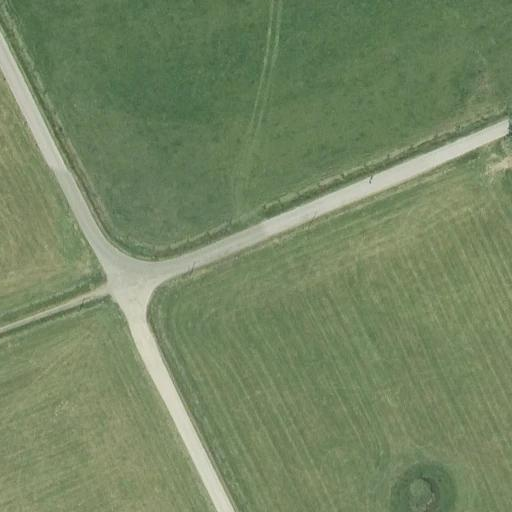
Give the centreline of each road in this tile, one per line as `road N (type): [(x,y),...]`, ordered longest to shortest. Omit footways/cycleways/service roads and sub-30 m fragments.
road 1 (track): [(223,511),(117,288)]
road 2 (track): [(117,288),(0,333)]
